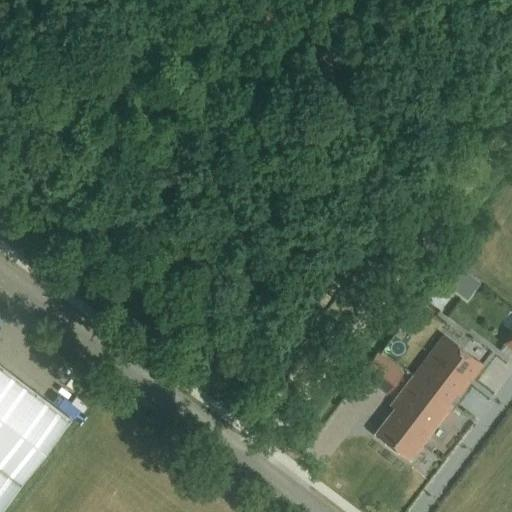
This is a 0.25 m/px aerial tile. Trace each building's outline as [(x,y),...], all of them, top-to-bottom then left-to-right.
[(425,306),(435,314),(451,297),(441,289),(425,306)] [(442,335),(412,375),(447,402),(455,391),(459,393),(467,381),(465,380),(468,376),(470,377),(481,363),(442,335)] [(402,374),(377,355),(361,375),(387,395),(402,374)] [(0,506),(69,417),(0,364),(0,506)] [(409,460),(450,405),(447,402),(412,375),(389,404),(393,407),(373,434),(409,460)]
